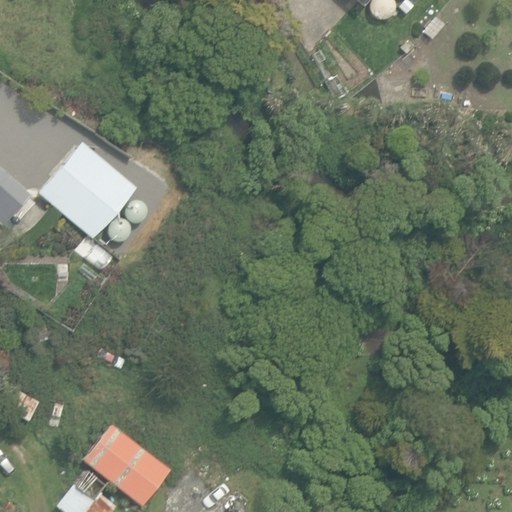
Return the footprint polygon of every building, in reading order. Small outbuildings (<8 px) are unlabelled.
[(403,15),(411,5),(404,0),(401,0),(395,8),(403,15)] [(334,100),(345,94),(335,75),(323,81),(334,100)] [(90,239),(132,187),(77,142),(34,193),(90,239)] [(26,194),(0,171),(0,224),(1,224),(6,229),(30,202),(24,196),(26,194)] [(0,416),(23,428),(36,403),(5,387),(0,396),(0,416)] [(137,506),(166,469),(109,424),(80,461),(137,506)] [(118,511),(95,493),(102,484),(83,469),(53,506),(61,511),(118,511)]
